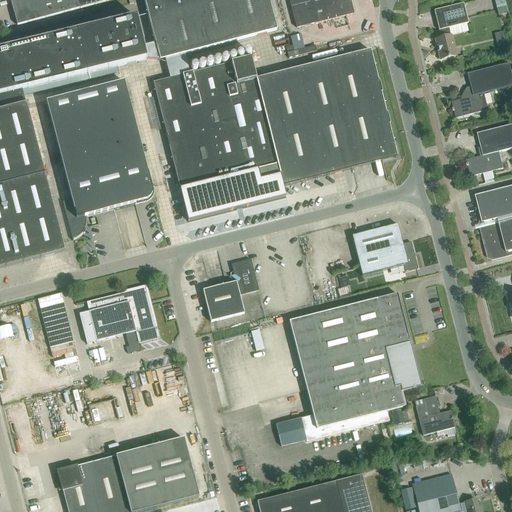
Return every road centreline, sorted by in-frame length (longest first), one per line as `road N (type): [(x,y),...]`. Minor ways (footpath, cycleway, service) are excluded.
road 1 (unclassified): [(231,511),(166,255)]
road 2 (unclassified): [(166,255),(415,191)]
road 3 (unclassified): [(505,402),(469,364),(431,215),(415,191)]
road 4 (unclassified): [(415,191),(419,165),(384,0)]
road 5 (unclassified): [(0,297),(166,255)]
